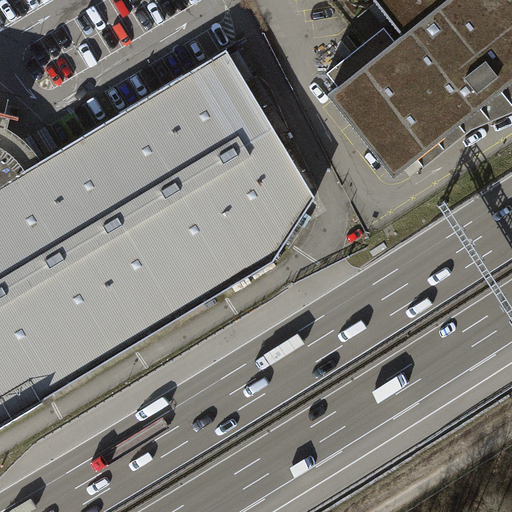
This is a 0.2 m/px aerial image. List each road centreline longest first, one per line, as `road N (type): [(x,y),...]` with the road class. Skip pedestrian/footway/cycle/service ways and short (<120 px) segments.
road 1 (motorway): [(511,217),(36,511)]
road 2 (motorway): [(189,511),(511,311)]
road 3 (track): [(374,511),(511,427)]
